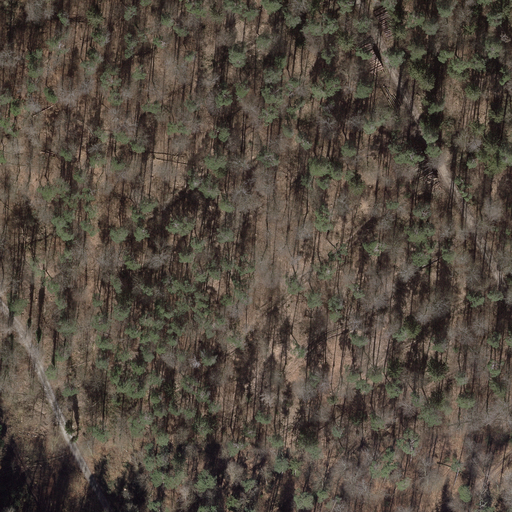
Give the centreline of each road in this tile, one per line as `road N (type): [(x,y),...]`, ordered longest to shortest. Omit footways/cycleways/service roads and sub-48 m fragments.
road 1 (track): [(356,0),(511,301)]
road 2 (unclassified): [(0,303),(19,325),(90,478)]
